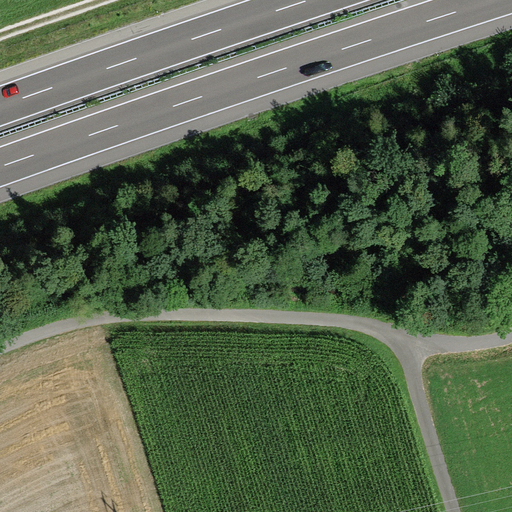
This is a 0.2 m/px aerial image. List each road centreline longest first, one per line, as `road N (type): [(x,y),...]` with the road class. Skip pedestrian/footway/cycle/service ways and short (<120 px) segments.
road 1 (motorway): [(0,167),(492,0)]
road 2 (track): [(0,349),(91,319),(162,313),(325,319),(436,342),(511,335)]
road 3 (motorway): [(308,0),(0,106)]
